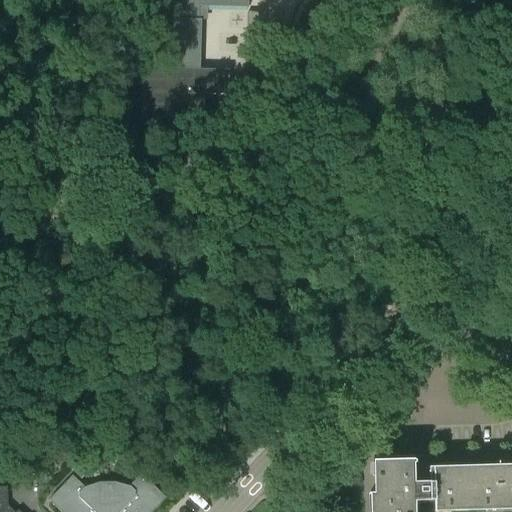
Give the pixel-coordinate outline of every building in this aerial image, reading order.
[(230,70),(200,69),(201,7),(248,8),(248,0),(167,0),(167,4),(172,5),(171,19),(167,19),(165,68),(144,68),(142,117),(204,119),(205,94),(229,95),(230,70)] [(247,31),(264,31),(265,13),(247,13),(247,31)] [(375,511),(415,511),(415,501),(414,484),(414,460),(374,461),(375,511)] [(87,471),(82,466),(78,463),(74,467),(72,469),(81,478),(87,471)] [(428,483),(414,484),(415,501),(434,501),(434,511),(511,509),(511,465),(428,468),(428,483)] [(99,483),(84,488),(72,476),(48,501),(60,511),(152,511),(166,498),(141,474),(129,487),(114,483),(99,483)]
